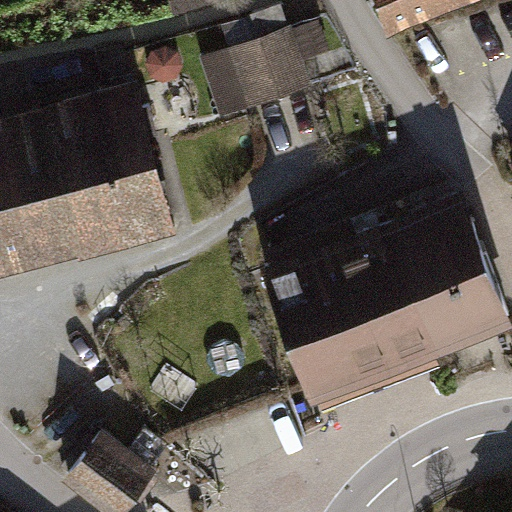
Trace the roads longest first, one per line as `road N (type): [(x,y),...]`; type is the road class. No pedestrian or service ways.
road 1 (residential): [(511,237),(346,0)]
road 2 (tertiary): [(364,511),(415,465),(469,439),(511,431)]
